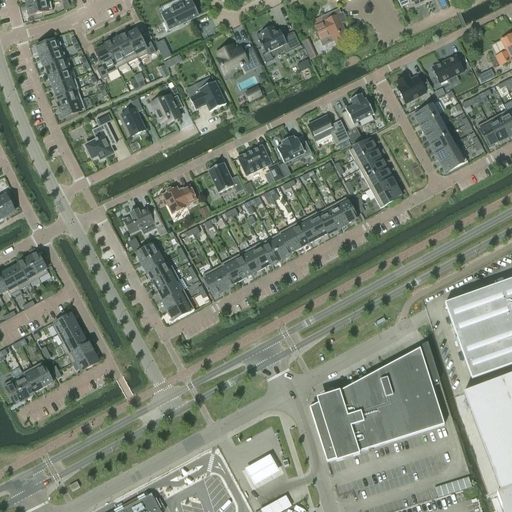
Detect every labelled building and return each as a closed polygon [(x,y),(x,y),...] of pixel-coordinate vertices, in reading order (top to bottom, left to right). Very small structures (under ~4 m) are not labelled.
[(49,0),(26,5),(29,16),(52,11),(49,0)] [(161,15),(168,31),(178,27),(178,25),(198,16),(190,0),(180,0),(182,4),(169,11),(161,15)] [(401,7),(408,4),(410,7),(425,0),(396,0),(400,8),(401,8),(401,7)] [(340,24),(346,21),(342,12),(337,15),(325,21),(323,16),(310,22),(322,46),(333,41),(335,44),(347,38),(340,24)] [(299,48),(292,33),(292,34),(292,35),(283,39),(279,31),(274,33),(272,28),(268,29),(269,30),(268,30),(263,32),(259,34),(260,34),(256,36),(258,41),(261,47),(260,47),(261,50),(262,50),(264,55),(262,56),(265,64),(273,61),(269,53),(282,47),(285,54),(299,48)] [(125,35),(138,60),(148,54),(149,57),(156,53),(150,43),(144,46),(136,30),(126,36),(125,35)] [(511,33),(500,40),(505,51),(494,57),(498,66),(511,59),(510,58),(511,56),(511,33)] [(125,35),(115,40),(127,64),(137,59),(137,60),(138,60),(125,35)] [(36,47),(40,58),(62,50),(59,39),(36,47)] [(105,45),(117,70),(118,70),(117,69),(127,64),(115,40),(105,45)] [(107,75),(117,70),(105,45),(104,45),(105,46),(95,52),(102,67),(96,70),(101,81),(108,77),(107,75)] [(242,54),(240,50),(234,53),(231,47),(217,54),(220,59),(217,61),(224,75),(241,67),(244,73),(259,66),(251,49),(242,54)] [(62,50),(40,58),(44,68),(67,59),(66,59),(63,51),(62,50)] [(180,55),(165,62),(167,67),(182,60),(180,55)] [(456,56),(431,68),(439,85),(447,82),(450,87),(459,83),(456,77),(464,73),(456,56)] [(67,59),(44,68),(44,69),(45,68),(48,78),(71,69),(67,59)] [(298,64),(302,74),(312,70),(308,59),(298,64)] [(71,69),(48,78),(52,88),(75,80),(75,79),(69,81),(66,72),(71,70),(71,69)] [(405,104),(425,93),(425,92),(430,89),(424,77),(419,80),(417,77),(410,82),(407,77),(397,82),(399,87),(397,89),(405,104)] [(75,80),(52,88),(56,98),(55,98),(55,99),(79,90),(75,80)] [(225,105),(214,82),(198,90),(200,94),(189,99),(195,111),(203,107),(202,106),(205,104),(209,113),(225,105)] [(257,87),(244,93),(249,103),(262,96),(257,87)] [(59,109),(81,100),(78,91),(79,90),(55,99),(59,109)] [(346,112),(341,115),(349,131),(359,127),(357,123),(373,115),(373,116),(373,115),(365,99),(365,100),(364,101),(361,95),(361,94),(349,100),(350,101),(353,106),(346,110),(345,109),(346,112)] [(163,113),(168,124),(180,118),(177,111),(183,108),(178,98),(172,101),(170,98),(165,100),(164,98),(152,104),(157,116),(163,113)] [(85,111),(81,100),(59,109),(63,119),(85,111)] [(134,110),(121,116),(131,138),(145,131),(137,114),(142,111),(137,100),(131,103),(134,110)] [(419,126),(437,116),(432,106),(414,116),(419,126)] [(505,111),(496,116),(507,138),(511,135),(511,123),(506,112),(505,111)] [(439,115),(437,116),(419,126),(424,135),(442,126),(444,124),(439,115)] [(111,122),(108,116),(95,122),(102,135),(96,138),(96,140),(95,140),(95,141),(85,146),(87,151),(86,151),(88,156),(89,155),(91,160),(98,157),(100,161),(106,157),(104,152),(110,149),(109,148),(116,144),(106,124),(111,122)] [(339,121),(330,125),(326,116),(307,125),(315,142),(330,135),(335,145),(348,139),(339,121)] [(498,143),(507,138),(496,116),(486,121),(498,143)] [(498,143),(486,121),(476,127),(488,149),(498,143)] [(447,135),(442,126),(424,135),(429,145),(447,135)] [(429,145),(434,154),(452,145),(447,135),(429,145)] [(292,163),(311,154),(305,142),(300,145),(297,139),(291,142),(289,139),(281,143),(283,146),(276,149),(283,164),(290,161),(292,163)] [(354,161),(375,150),(370,140),(348,151),(354,161)] [(456,142),(452,145),(434,154),(440,164),(462,152),(456,142)] [(262,147),(237,159),(246,177),(267,167),(274,183),(284,178),(277,165),(271,167),(270,165),(271,165),(262,147)] [(359,171),(380,159),(375,150),(354,161),(359,171)] [(467,162),(462,152),(440,164),(445,174),(467,162)] [(380,159),(359,171),(364,180),(386,169),(380,159)] [(243,190),(237,177),(231,180),(224,164),(207,172),(218,194),(233,187),(236,194),(243,190)] [(364,180),(369,190),(391,178),(386,169),(364,180)] [(396,188),(391,178),(369,190),(374,199),(396,188)] [(185,205),(196,200),(189,186),(178,191),(176,188),(173,189),(171,188),(169,188),(166,189),(165,191),(164,193),(161,195),(171,214),(186,207),(185,205)] [(401,198),(396,188),(374,199),(380,209),(401,198)] [(5,193),(0,196),(0,207),(5,217),(15,212),(5,193)] [(335,204),(347,225),(357,220),(345,198),(335,204)] [(347,225),(335,204),(325,209),(337,230),(347,225)] [(206,207),(198,211),(201,219),(209,215),(206,207)] [(315,213),(327,234),(327,235),(337,230),(325,209),(316,214),(316,213),(315,213)] [(131,217),(123,221),(130,235),(141,230),(153,224),(155,229),(156,230),(162,226),(156,214),(150,217),(146,210),(139,213),(137,210),(136,211),(131,214),(130,214),(129,214),(131,217)] [(315,213),(306,218),(318,239),(327,234),(315,213)] [(297,223),(308,245),(318,239),(306,218),(297,223)] [(297,223),(287,228),(299,250),(308,245),(297,223)] [(153,224),(141,230),(143,235),(155,229),(153,224)] [(191,230),(193,235),(193,236),(199,234),(196,228),(191,230)] [(278,233),(290,255),(299,250),(287,228),(278,233)] [(290,255),(278,233),(277,234),(278,235),(268,240),(280,261),(290,256),(290,255)] [(259,244),(258,244),(270,265),(270,266),(280,261),(268,240),(260,245),(259,244)] [(141,264),(161,254),(155,244),(136,254),(141,264)] [(261,270),(270,265),(258,244),(249,249),(261,270)] [(249,249),(240,254),(251,275),(261,270),(249,249)] [(27,259),(38,280),(48,274),(37,254),(27,259)] [(147,274),(148,274),(169,262),(168,261),(163,264),(159,255),(161,254),(141,264),(147,274)] [(242,281),(251,275),(240,254),(230,259),(242,281)] [(18,266),(28,285),(38,280),(27,259),(17,265),(18,266)] [(230,259),(221,264),(233,286),(242,281),(230,259)] [(148,274),(153,283),(174,271),(169,262),(148,274)] [(221,266),(212,270),(223,292),(233,286),(221,264),(220,265),(221,266)] [(28,285),(18,266),(9,271),(20,291),(18,286),(26,282),(28,285)] [(213,297),(223,292),(212,270),(202,276),(213,297)] [(20,291),(9,271),(0,275),(11,296),(20,291)] [(179,281),(174,271),(153,283),(158,292),(179,281)] [(11,296),(0,275),(0,299),(0,300),(1,300),(0,298),(0,294),(7,291),(10,296),(11,296)] [(511,322),(511,280),(444,305),(457,343),(511,322)] [(158,292),(163,301),(180,292),(175,283),(179,281),(158,292)] [(167,312),(188,300),(183,290),(180,292),(163,301),(162,302),(167,312)] [(188,300),(167,312),(172,322),(194,310),(188,300)] [(57,335),(76,325),(71,315),(52,326),(57,335)] [(511,366),(511,322),(457,343),(471,381),(511,366)] [(76,325),(57,335),(62,345),(60,346),(81,335),(76,325)] [(81,335),(60,346),(65,355),(86,344),(81,335)] [(24,340),(18,343),(20,347),(21,348),(27,345),(24,340)] [(71,365),(93,353),(87,343),(86,344),(65,355),(65,356),(66,356),(71,365)] [(93,353),(71,365),(72,365),(76,363),(81,372),(98,363),(93,353)] [(309,408),(310,411),(326,463),(337,460),(336,461),(336,462),(343,460),(342,459),(340,454),(347,452),(351,451),(353,457),(359,455),(359,453),(358,454),(358,453),(444,426),(423,362),(412,365),(409,355),(381,370),(382,372),(380,373),(378,373),(377,372),(333,395),(336,402),(330,404),(325,405),(323,401),(309,408)] [(32,368),(43,389),(53,383),(42,363),(32,368)] [(43,389),(32,368),(23,373),(34,394),(43,389)] [(34,394),(23,373),(22,374),(22,375),(13,380),(24,400),(34,395),(34,394)] [(511,375),(463,393),(467,403),(463,405),(466,413),(470,412),(500,491),(511,486),(511,375)] [(24,400),(13,380),(3,385),(14,405),(24,400)] [(278,474),(268,457),(243,471),(253,488),(278,474)] [(77,482),(69,487),(72,492),(80,488),(77,482)] [(511,511),(511,487),(496,493),(503,511),(511,511)] [(114,511),(160,511),(165,510),(159,499),(155,502),(151,494),(145,498),(143,496),(138,499),(139,501),(123,510),(122,508),(114,511)]
